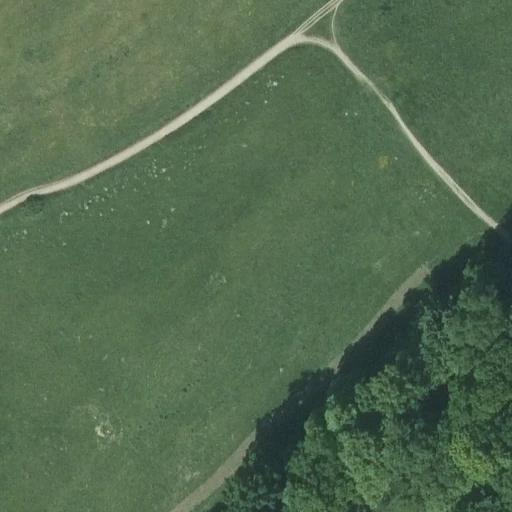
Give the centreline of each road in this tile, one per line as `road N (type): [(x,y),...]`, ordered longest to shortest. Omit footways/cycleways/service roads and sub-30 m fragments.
road 1 (track): [(337,0),(170,128),(0,210)]
road 2 (track): [(313,22),(511,259)]
road 3 (track): [(297,511),(334,466),(473,360),(511,302)]
